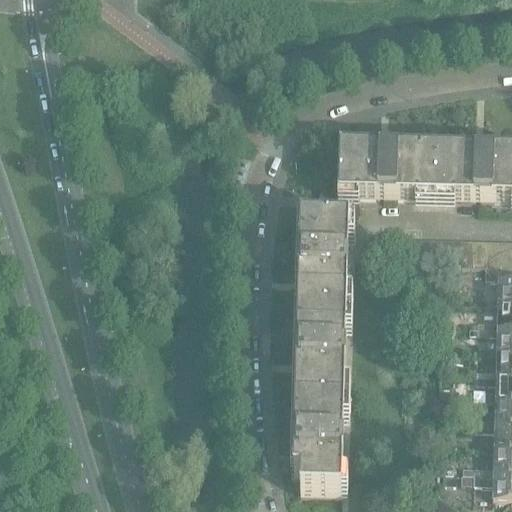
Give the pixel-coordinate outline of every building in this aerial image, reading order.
[(359,203),(511,207),(511,159),(340,155),(338,196),(320,195),(318,231),(300,230),(294,483),(301,483),(300,502),(341,503),(349,226),(359,226),(359,203)] [(421,264),(421,247),(407,247),(407,264),(421,264)] [(434,273),(434,248),(421,247),(421,264),(421,273),(434,273)] [(434,248),(434,273),(447,273),(448,248),(434,248)] [(448,248),(447,273),(461,274),(461,248),(448,248)] [(461,248),(461,274),(474,274),(474,249),(461,248)] [(474,249),(474,274),(487,274),(488,249),(474,249)] [(488,249),(487,274),(500,275),(501,249),(488,249)] [(511,249),(501,249),(500,275),(511,274),(511,249)] [(407,272),(421,273),(421,264),(407,264),(407,272)] [(511,274),(500,275),(487,274),(486,287),(500,288),(499,312),(511,311),(511,274)] [(480,335),(511,336),(511,311),(499,312),(499,331),(480,331),(480,335)] [(498,360),(511,360),(511,336),(480,335),(479,343),(498,344),(498,360)] [(478,384),(511,385),(511,360),(498,360),(497,380),(478,380),(478,384)] [(511,385),(478,384),(478,392),(497,392),(497,409),(511,409),(511,385)] [(438,395),(438,407),(439,407),(452,407),(452,395),(439,395),(438,395)] [(477,433),(511,433),(511,409),(497,409),(496,429),(477,428),(477,433)] [(437,423),(439,424),(447,424),(447,414),(439,413),(438,413),(437,423)] [(496,458),(511,458),(511,433),(477,433),(476,440),(496,441),(496,458)] [(463,482),(469,482),(511,483),(511,458),(496,458),(495,477),(463,476),(463,482)] [(511,483),(469,482),(463,482),(461,482),(461,492),(475,492),(493,493),(493,507),(511,508),(511,511),(511,483)] [(456,493),(457,484),(443,483),(443,492),(456,493)]
